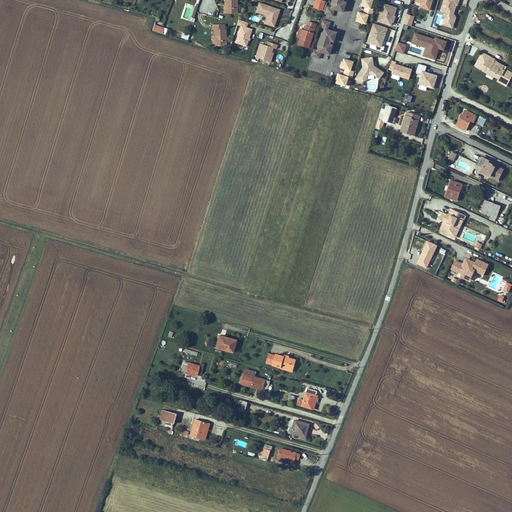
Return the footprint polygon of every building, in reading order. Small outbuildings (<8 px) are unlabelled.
[(225,0),(225,6),(227,6),(227,14),(237,14),(236,0),(225,0)] [(319,0),(315,0),(313,8),(323,11),(325,5),(326,2),(319,0)] [(344,13),(347,3),(346,3),(346,2),(344,2),(337,0),(329,0),(325,14),(333,17),(335,10),(344,13)] [(371,8),(374,0),(373,0),(363,0),(363,1),(362,4),(361,3),(360,6),(366,7),(364,14),(358,12),(358,15),(359,15),(358,18),(357,21),(366,24),(369,16),(372,17),(375,10),(371,8)] [(417,0),(423,2),(421,6),(431,9),(433,0),(417,0)] [(443,0),(441,9),(446,11),(443,23),(455,26),(458,15),(455,12),(458,3),(459,3),(459,0),(443,0)] [(274,26),(280,10),(259,2),(256,11),(267,15),(265,23),(274,26)] [(397,8),(384,4),(378,22),(390,25),(391,22),(393,22),(395,16),(397,8)] [(407,14),(404,24),(412,26),(415,16),(407,14)] [(241,26),(247,28),(248,23),(239,20),(237,25),(241,26)] [(334,43),(337,33),(329,30),(331,23),(323,21),(318,37),(331,42),(333,43),(333,42),(334,43)] [(224,24),(212,25),(213,29),(214,29),(215,39),(217,39),(217,47),(226,47),(226,30),(224,30),(224,24)] [(387,29),(374,24),(368,43),(381,47),(383,43),(381,43),(385,33),(386,33),(387,29)] [(164,28),(154,25),(152,30),(162,34),(164,28)] [(235,43),(246,46),(252,30),(247,28),(241,26),(235,43)] [(304,31),(303,30),(300,39),(298,46),(309,49),(316,29),(314,29),(306,26),(304,31)] [(437,39),(416,33),(413,42),(427,47),(425,54),(438,58),(441,48),(446,50),(449,40),(438,37),(437,39)] [(333,46),(334,43),(333,42),(333,43),(331,42),(318,37),(317,40),(330,45),(330,44),(332,45),(333,46)] [(330,55),(333,46),(332,45),(330,44),(330,45),(317,40),(311,57),(319,59),(321,53),(330,55)] [(272,53),(273,49),(276,50),(278,45),(268,42),(267,46),(260,44),(255,58),(271,62),(274,54),(272,53)] [(398,42),(395,51),(405,54),(407,45),(398,42)] [(502,69),(504,65),(494,60),(495,59),(488,56),(484,64),(486,65),(490,68),(488,72),(487,73),(494,77),(497,72),(501,75),(499,79),(508,83),(511,75),(511,73),(505,69),(504,70),(502,69)] [(374,67),(373,58),(362,60),(363,68),(356,80),(362,84),(363,82),(368,80),(367,76),(374,75),(380,79),(384,73),(374,67)] [(337,84),(346,87),(348,78),(352,79),(354,72),(351,71),(353,63),(344,60),(343,63),(342,66),(341,66),(340,68),(346,70),(344,76),(338,75),(337,77),(339,77),(338,80),(337,84)] [(428,66),(419,63),(416,72),(421,74),(419,83),(436,88),(440,76),(426,72),(428,66)] [(414,70),(396,64),(393,74),(411,79),(414,70)] [(393,112),(388,109),(381,129),(386,131),(386,129),(388,129),(390,121),(392,116),(400,119),(403,110),(395,107),(393,112)] [(474,122),(477,116),(465,110),(463,115),(462,114),(456,125),(466,130),(471,120),(474,122)] [(425,118),(414,114),(408,133),(417,136),(421,122),(424,123),(425,118)] [(398,125),(400,119),(392,116),(390,121),(398,125)] [(483,126),(486,119),(480,116),(476,122),(483,126)] [(503,169),(495,165),(495,166),(492,165),(492,164),(488,162),(489,160),(482,157),(478,164),(484,167),(481,172),(498,180),(503,169)] [(457,200),(462,184),(452,181),(451,185),(450,185),(447,192),(448,193),(447,197),(457,200)] [(490,215),(494,203),(485,200),(481,212),(490,215)] [(497,218),(501,206),(494,203),(490,215),(497,218)] [(454,226),(458,218),(463,221),(466,215),(451,208),(449,213),(447,214),(442,212),(440,217),(446,219),(445,221),(446,224),(442,232),(448,234),(450,231),(451,232),(453,231),(454,229),(454,226)] [(455,238),(463,221),(458,218),(454,226),(454,229),(453,231),(451,232),(450,231),(448,234),(455,238)] [(426,269),(437,246),(427,241),(416,264),(426,269)] [(484,274),(488,264),(477,259),(475,263),(470,260),(470,261),(468,266),(463,264),(455,261),(452,269),(462,274),(461,276),(464,278),(466,274),(471,276),(474,270),(484,274)] [(506,282),(503,290),(508,292),(511,285),(506,282)] [(219,334),(216,346),(232,351),(234,343),(230,342),(232,337),(219,334)] [(277,355),(270,352),(268,361),(283,366),(284,365),(295,368),(298,359),(277,353),(277,355)] [(187,360),(183,370),(199,375),(203,365),(187,360)] [(254,375),(251,384),(266,389),(269,379),(254,375)] [(300,405),(305,406),(315,409),(319,396),(321,392),(311,389),(307,401),(302,400),(300,405)] [(250,402),(243,400),(240,410),(247,412),(250,402)] [(168,408),(165,419),(177,423),(180,412),(168,408)] [(198,419),(193,435),(204,439),(208,427),(211,428),(212,424),(209,423),(198,419)] [(291,433),(294,434),(308,439),(310,431),(312,432),(313,426),(298,421),(295,430),(292,429),(292,431),(291,433)] [(266,453),(264,453),(262,460),(270,462),(274,450),(268,448),(266,453)] [(283,449),(280,460),(296,466),(298,459),(299,457),(299,456),(300,455),(283,449)]
